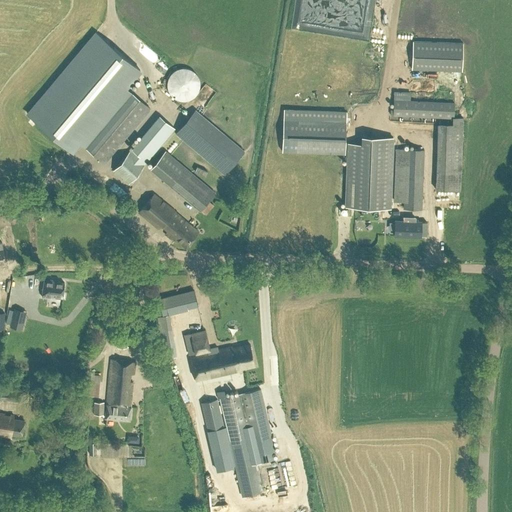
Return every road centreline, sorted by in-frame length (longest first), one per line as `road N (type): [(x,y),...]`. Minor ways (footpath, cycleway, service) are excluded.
road 1 (unclassified): [(509,269),(186,256),(166,251),(77,189),(0,202)]
road 2 (tertiary): [(481,511),(488,392),(509,269)]
